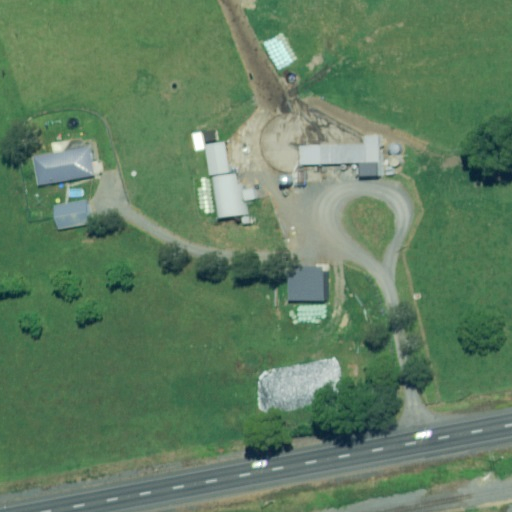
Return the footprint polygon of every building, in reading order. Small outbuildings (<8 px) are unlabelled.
[(386,136),(370,136),(370,145),(306,146),(306,165),(366,164),(367,177),(387,177),(386,136)] [(236,172),(232,143),(212,146),(216,174),(236,172)] [(102,176),(97,148),(39,157),(44,186),(102,176)] [(247,203),(245,191),(243,174),(213,179),(219,220),(249,215),(247,203)] [(100,225),(98,201),(61,205),(64,229),(100,225)]
